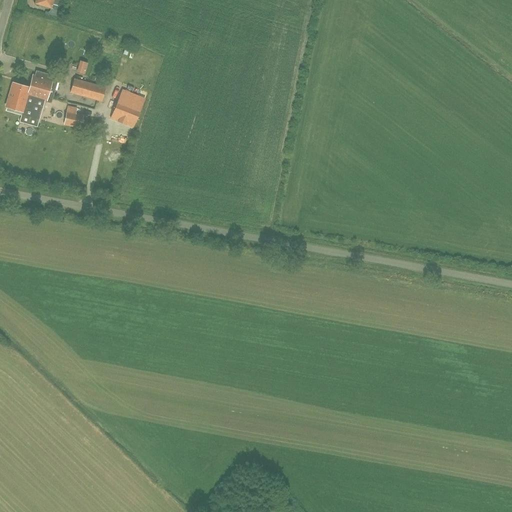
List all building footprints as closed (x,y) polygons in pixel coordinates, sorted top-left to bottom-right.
[(51,9),(53,0),(35,0),(35,4),(51,9)] [(74,73),(84,75),(86,62),(77,60),(74,73)] [(7,108),(6,111),(22,115),(25,116),(39,120),(44,102),(51,104),(57,82),(52,81),(54,76),(36,71),(34,76),(32,75),(29,88),(12,83),(5,107),(7,108)] [(70,93),(102,101),(105,88),(74,79),(70,93)] [(121,91),(119,97),(110,119),(133,129),(143,107),(129,101),(131,95),(121,91)] [(63,125),(80,129),(83,116),(66,112),(63,125)]
